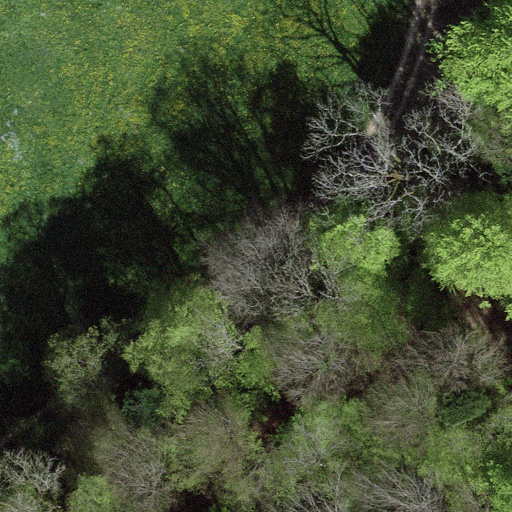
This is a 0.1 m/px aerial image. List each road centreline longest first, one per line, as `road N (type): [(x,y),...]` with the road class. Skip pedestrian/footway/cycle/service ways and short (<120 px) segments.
road 1 (track): [(0,457),(314,208),(379,131),(426,0)]
road 2 (track): [(193,511),(286,437),(511,302)]
